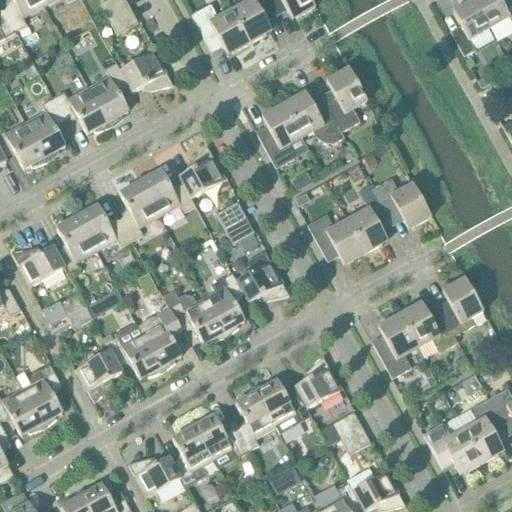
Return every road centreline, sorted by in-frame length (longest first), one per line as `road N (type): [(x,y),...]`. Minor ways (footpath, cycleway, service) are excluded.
road 1 (residential): [(33,477),(330,313)]
road 2 (residential): [(210,103),(330,313)]
road 3 (residential): [(0,219),(210,103)]
road 4 (residential): [(330,313),(435,511)]
road 5 (residential): [(210,103),(329,39)]
road 6 (residential): [(330,313),(446,248)]
